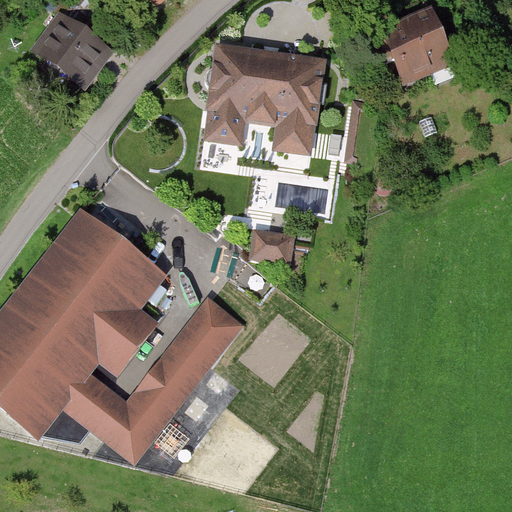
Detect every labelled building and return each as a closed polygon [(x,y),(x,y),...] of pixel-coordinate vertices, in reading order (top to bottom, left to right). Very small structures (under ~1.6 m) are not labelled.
[(140,0),(151,15),(171,0),(140,0)] [(433,17),(382,37),(403,92),(454,72),(433,17)] [(56,22),(28,60),(83,100),(111,63),(56,22)] [(330,64),(218,48),(204,144),(244,150),(247,127),(277,131),(274,156),(315,162),(330,64)] [(171,282),(82,213),(0,319),(0,418),(39,449),(67,414),(136,468),(244,329),(209,303),(129,406),(94,379),(101,369),(120,383),(162,328),(145,315),(171,282)] [(297,239),(254,234),(250,264),(293,270),(297,239)]
